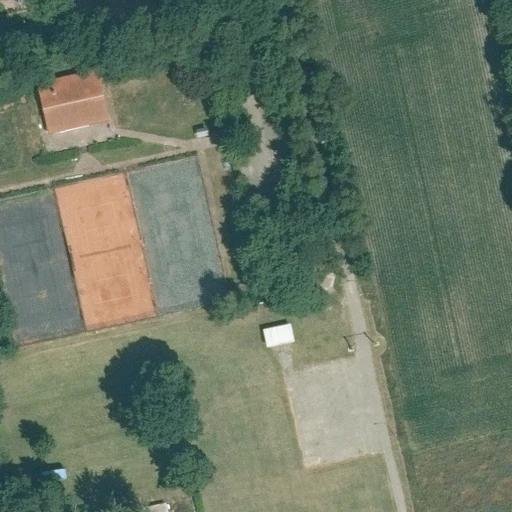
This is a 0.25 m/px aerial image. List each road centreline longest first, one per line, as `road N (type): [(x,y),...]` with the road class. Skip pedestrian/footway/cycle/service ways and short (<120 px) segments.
road 1 (residential): [(285,0),(360,348),(333,414)]
road 2 (residential): [(170,0),(0,37)]
road 3 (track): [(333,414),(387,456),(398,511)]
